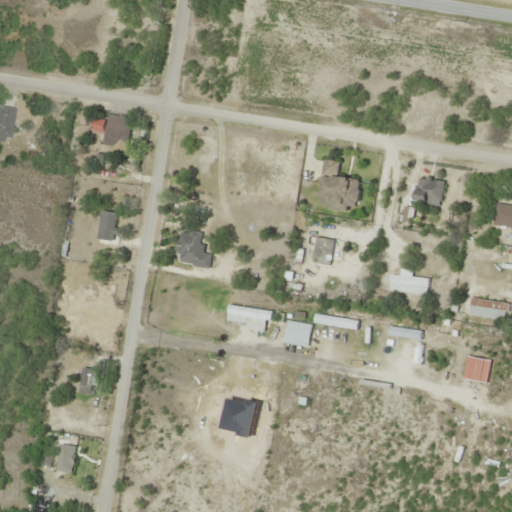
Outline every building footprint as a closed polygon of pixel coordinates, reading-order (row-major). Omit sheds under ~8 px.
[(0,136),(10,137),(10,103),(0,102),(0,136)] [(102,144),(126,148),(131,117),(106,113),(103,132),(104,133),(102,144)] [(360,179),(338,178),(339,162),(323,161),(320,209),(347,210),(347,206),(358,207),(360,179)] [(441,207),(446,182),(420,177),(415,202),(441,207)] [(511,205),(497,204),(493,225),(511,228),(511,205)] [(115,211),(99,211),(99,241),(115,241),(115,211)] [(203,234),(181,230),(175,263),(210,269),(212,255),(200,253),(203,234)] [(333,240),(316,238),(313,261),(330,263),(333,240)] [(429,279),(390,275),(388,292),(427,296),(429,279)] [(509,303),(470,299),(468,316),(507,321),(509,303)] [(91,396),(100,372),(85,367),(77,390),(91,396)]
